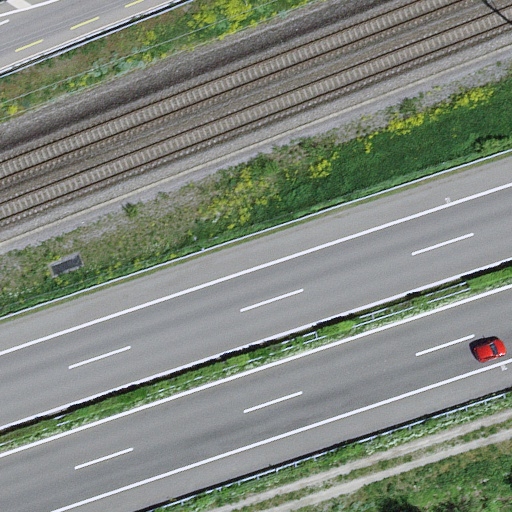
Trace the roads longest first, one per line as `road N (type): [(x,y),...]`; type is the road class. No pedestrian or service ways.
road 1 (motorway): [(511,219),(0,390)]
road 2 (motorway): [(0,494),(511,324)]
road 3 (track): [(272,511),(511,430)]
